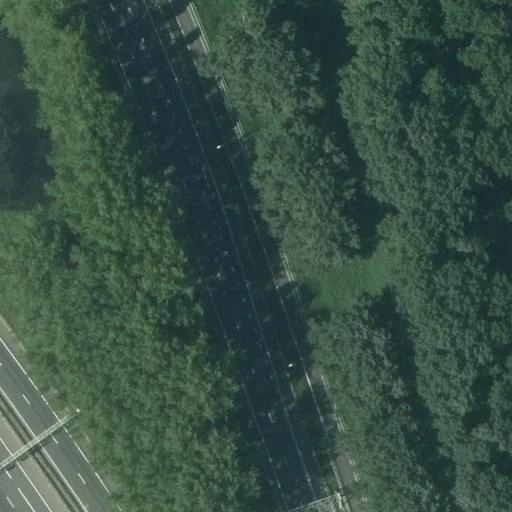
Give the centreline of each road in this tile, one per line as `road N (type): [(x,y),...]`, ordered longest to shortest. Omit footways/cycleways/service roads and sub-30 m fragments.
road 1 (motorway): [(302,511),(108,0)]
road 2 (motorway): [(108,511),(0,358)]
